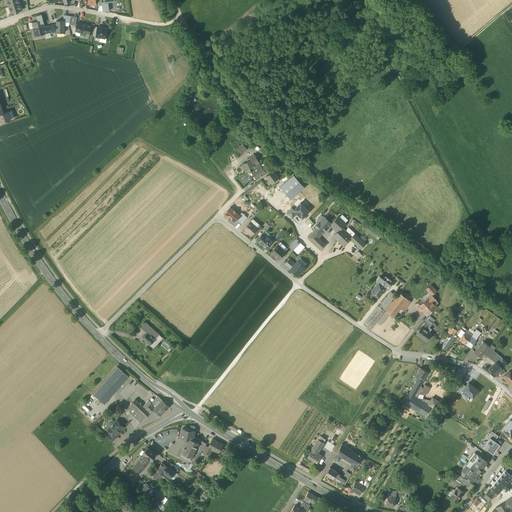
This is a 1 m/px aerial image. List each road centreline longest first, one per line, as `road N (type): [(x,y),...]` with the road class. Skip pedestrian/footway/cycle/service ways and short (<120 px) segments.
road 1 (residential): [(96,335),(217,217),(397,352),(473,366),(511,396)]
road 2 (track): [(511,312),(259,126),(216,77),(182,19)]
road 3 (tertiary): [(185,410),(359,511)]
road 4 (tertiary): [(0,196),(34,256),(96,335)]
road 5 (track): [(192,414),(297,284)]
road 6 (track): [(397,352),(312,486)]
road 7 (tertiary): [(65,511),(130,445),(185,410)]
